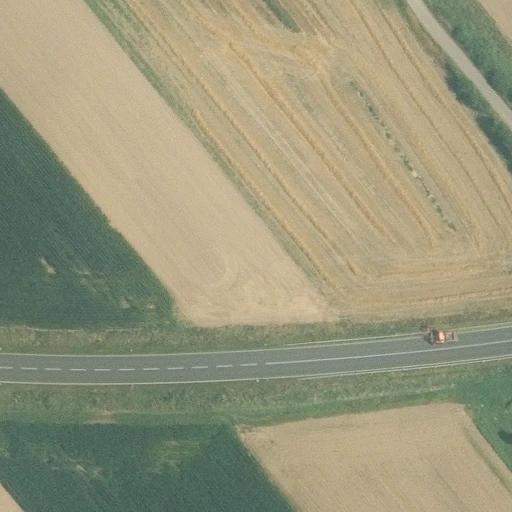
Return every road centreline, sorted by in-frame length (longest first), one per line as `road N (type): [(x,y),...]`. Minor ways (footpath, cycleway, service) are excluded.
road 1 (secondary): [(511,332),(68,370),(0,366)]
road 2 (track): [(511,111),(420,0)]
